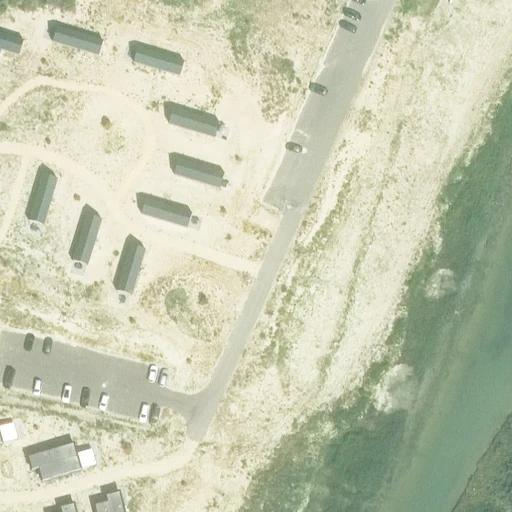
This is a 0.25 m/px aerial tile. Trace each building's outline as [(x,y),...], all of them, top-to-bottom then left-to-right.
[(475,0),(498,14),(499,12),(496,11),(501,2),(504,3),(506,0),(475,0)] [(449,28),(440,37),(468,65),(469,64),(467,61),(474,54),(476,56),(479,53),(487,45),(464,23),(461,26),(457,23),(460,19),(454,13),(444,23),(449,28)] [(52,43),(52,44),(98,57),(102,42),(56,28),(56,29),(61,30),(57,44),(52,43)] [(0,51),(18,57),(23,41),(0,34),(0,51)] [(133,63),(132,64),(178,78),(183,62),(137,49),(137,50),(141,51),(137,65),(133,63)] [(427,79),(418,88),(438,110),(439,109),(437,106),(445,99),(447,101),(450,98),(458,91),(436,68),(433,71),(429,67),(432,64),(430,62),(420,72),(427,79)] [(395,122),(384,128),(403,163),(405,162),(403,159),(412,154),(414,157),(418,155),(427,149),(412,122),(408,124),(405,119),(409,117),(404,109),(392,116),(395,122)] [(173,111),(168,126),(214,140),(214,139),(210,138),(214,124),(219,125),(219,124),(173,111)] [(178,162),(173,177),(219,191),(219,190),(215,188),(219,175),(224,176),(224,175),(178,162)] [(387,171),(362,183),(382,224),(383,224),(382,221),(392,216),(393,219),(397,217),(407,213),(393,184),(389,186),(387,181),(391,179),(387,171)] [(41,177),(27,223),(28,223),(30,218),(43,222),(42,227),(43,227),(57,182),(41,177)] [(145,201),(141,216),(187,230),(187,229),(182,228),(186,214),(191,215),(191,214),(145,201)] [(85,217),(71,263),(72,263),(74,258),(87,262),(86,267),(87,267),(101,222),(85,217)] [(349,233),(337,239),(354,275),(355,274),(354,271),(363,266),(365,269),(368,267),(378,263),(365,234),(361,236),(359,231),(362,230),(358,221),(346,227),(349,233)] [(129,247),(115,293),(116,293),(117,288),(131,293),(130,297),(131,297),(144,252),(129,247)] [(321,289),(308,294),(325,330),(326,330),(325,327),(334,322),(336,325),(340,323),(350,319),(337,290),(333,292),(331,287),(335,285),(331,277),(318,283),(321,289)] [(296,346),(284,351),(301,387),(303,386),(301,383),(311,379),(312,381),(316,380),(326,375),(312,347),(308,348),(306,344),(310,342),(306,333),(293,340),(296,346)] [(36,454),(28,457),(32,471),(38,469),(41,482),(80,470),(80,469),(77,470),(74,459),(77,458),(76,455),(73,444),(42,453),(43,457),(38,459),(36,454)] [(107,503),(94,506),(95,511),(123,511),(123,507),(118,508),(117,503),(121,502),(119,493),(105,497),(107,503)]
